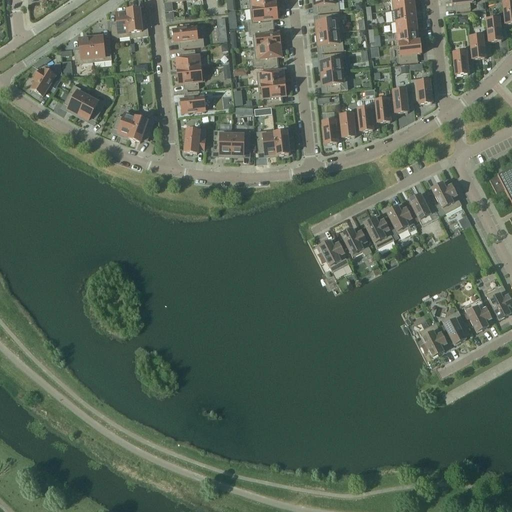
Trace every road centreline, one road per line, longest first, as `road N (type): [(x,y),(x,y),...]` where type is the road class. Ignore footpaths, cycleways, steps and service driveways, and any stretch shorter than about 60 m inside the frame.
road 1 (residential): [(0,87),(81,139),(170,172)]
road 2 (residential): [(311,173),(292,0)]
road 3 (residential): [(152,0),(170,172)]
road 4 (residential): [(310,232),(459,158)]
road 5 (residential): [(311,173),(361,160),(451,114)]
road 6 (residential): [(170,172),(222,179),(311,173)]
road 7 (residential): [(0,80),(116,0)]
road 8 (residential): [(459,158),(511,271)]
